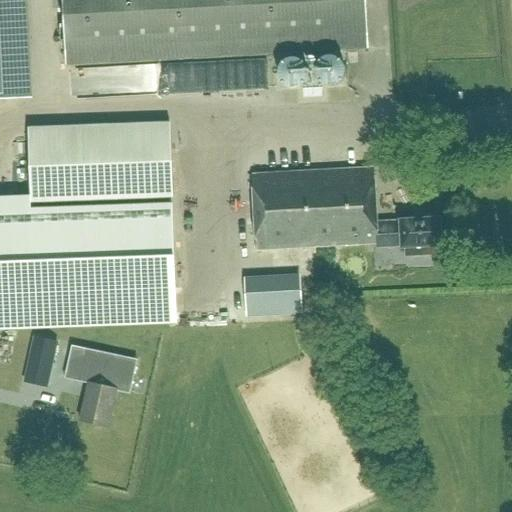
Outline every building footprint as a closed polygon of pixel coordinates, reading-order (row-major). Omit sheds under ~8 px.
[(8,0),(0,0),(0,100),(14,100),(8,0)] [(63,0),(67,64),(369,48),(366,0),(63,0)] [(271,106),(271,120),(293,121),(293,106),(271,106)] [(170,126),(28,131),(31,202),(172,197),(170,126)] [(374,168),(253,175),(256,250),(378,243),(378,242),(386,242),(387,247),(402,247),(402,256),(406,256),(406,261),(438,259),(438,254),(442,253),(441,242),(445,242),(445,228),(441,228),(440,218),(400,220),(400,221),(377,222),(374,168)] [(172,208),(0,213),(0,330),(176,324),(172,208)] [(285,280),(287,309),(300,308),(299,280),(285,280)] [(34,338),(29,360),(51,365),(56,343),(34,338)] [(108,427),(116,390),(129,393),(135,367),(109,361),(110,355),(86,350),(81,373),(91,375),(89,384),(88,384),(80,421),(108,427)]
